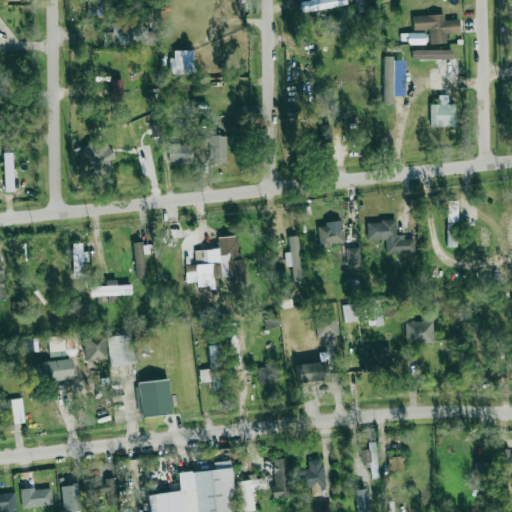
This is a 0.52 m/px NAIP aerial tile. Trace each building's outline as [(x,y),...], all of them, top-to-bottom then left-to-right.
[(347,5),(346,0),(309,0),(299,2),(301,13),(347,5)] [(429,43),(447,43),(447,15),(429,15),(429,43)] [(156,46),(156,28),(114,28),(114,46),(156,46)] [(410,34),(410,44),(424,44),(424,34),(410,34)] [(452,50),(412,50),(412,59),(452,60),(452,50)] [(169,73),(192,74),(193,58),(170,58),(169,73)] [(401,60),(392,60),(392,98),(401,98),(401,60)] [(122,80),(111,80),(111,95),(122,95),(122,80)] [(430,104),(430,126),(456,126),(456,103),(450,103),(450,92),(441,92),(441,104),(430,104)] [(331,143),(329,125),(301,128),(303,146),(331,143)] [(225,135),(206,135),(206,163),(225,163),(225,135)] [(82,151),(99,174),(112,165),(110,161),(115,158),(100,137),(82,151)] [(192,163),(192,144),(167,144),(167,163),(192,163)] [(18,191),(18,152),(3,152),(3,191),(18,191)] [(447,246),(457,246),(457,201),(447,201),(447,246)] [(478,228),(495,226),(493,203),(475,205),(478,228)] [(385,254),(414,254),(414,240),(395,240),(395,222),(367,222),(367,240),(385,240),(385,254)] [(319,246),(343,244),(341,225),(317,227),(319,246)] [(295,235),(284,235),(284,266),(295,266),(295,235)] [(243,285),(239,236),(217,238),(219,268),(227,267),(229,286),(243,285)] [(72,244),(72,264),(81,264),(81,244),(72,244)] [(134,245),(134,278),(146,278),(146,245),(134,245)] [(346,248),(346,268),(360,268),(360,248),(346,248)] [(211,267),(214,252),(197,250),(195,265),(211,267)] [(288,301),(288,272),(278,272),(278,301),(288,301)] [(130,286),(90,286),(90,296),(130,296),(130,286)] [(508,299),(508,287),(497,288),(498,299),(508,299)] [(383,324),(382,316),(386,315),(386,310),(380,310),(379,301),(365,302),(368,326),(383,324)] [(354,321),(354,304),(343,305),(343,322),(354,321)] [(315,336),(337,336),(337,316),(315,316),(315,336)] [(280,319),(263,320),(263,329),(280,328),(280,319)] [(433,322),(405,322),(405,345),(433,345),(433,322)] [(133,364),(131,334),(106,336),(109,366),(133,364)] [(83,360),(103,360),(102,335),(82,336),(83,360)] [(35,352),(67,350),(66,336),(35,337),(35,352)] [(238,341),(230,341),(231,369),(239,369),(238,341)] [(209,345),(209,379),(211,379),(211,388),(222,388),(222,345),(209,345)] [(360,347),(360,365),(390,365),(390,347),(360,347)] [(38,382),(73,379),(72,360),(37,362),(38,382)] [(293,366),(296,385),(328,382),(326,362),(293,366)] [(280,382),(278,365),(256,368),(259,385),(280,382)] [(140,418),(171,415),(167,379),(137,382),(140,418)] [(0,425),(23,424),(22,399),(0,400),(0,425)] [(376,463),(375,429),(363,430),(364,463),(376,463)] [(507,449),(497,449),(496,491),(507,491),(507,449)] [(405,472),(403,455),(387,457),(389,473),(405,472)] [(269,460),(275,499),(293,496),(287,458),(269,460)] [(308,470),(297,471),(298,489),(324,487),(321,460),(307,461),(308,470)] [(488,462),(474,462),(474,491),(488,491),(488,462)] [(193,472),(194,490),(181,491),(183,511),(234,511),(230,469),(193,472)] [(265,489),(265,479),(236,481),(238,511),(254,510),(253,490),(265,489)] [(116,498),(113,482),(89,485),(91,502),(116,498)] [(61,485),(63,511),(79,511),(78,485),(61,485)] [(21,508),(52,508),(52,488),(21,488),(21,508)] [(366,511),(365,490),(354,491),(356,511),(366,511)] [(14,511),(13,492),(0,493),(0,511),(14,511)] [(305,511),(332,511),(331,503),(305,506),(305,511)]
